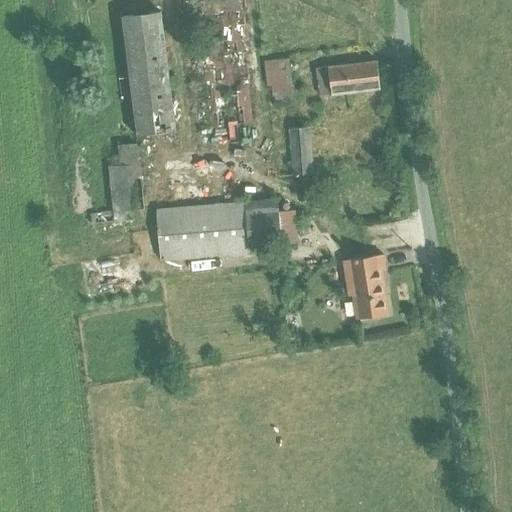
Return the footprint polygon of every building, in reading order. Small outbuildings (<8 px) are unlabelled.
[(202,0),(197,1),(212,127),(253,122),(238,0),(202,0)] [(137,136),(177,131),(163,12),(122,17),(137,136)] [(294,94),(290,58),(265,61),(268,86),(272,85),(273,96),(275,96),(276,103),(284,102),(283,95),(294,94)] [(381,89),(378,60),(317,68),(320,95),(332,93),(332,94),(381,89)] [(311,127),(290,128),(293,175),(315,174),(311,127)] [(139,144),(118,144),(119,164),(110,165),(113,211),(91,213),(92,223),(127,220),(126,211),(146,209),(142,164),(140,164),(139,144)] [(351,201),(351,192),(376,192),(376,172),(326,173),(326,192),(339,192),(339,201),(351,201)] [(250,247),(299,243),(297,210),(279,211),(279,202),(275,199),(157,209),(161,259),(162,262),(250,253),(250,247)] [(387,270),(384,254),(344,261),(349,296),(353,295),(357,319),(389,314),(383,270),(387,270)] [(93,278),(119,276),(118,258),(92,260),(93,278)]
